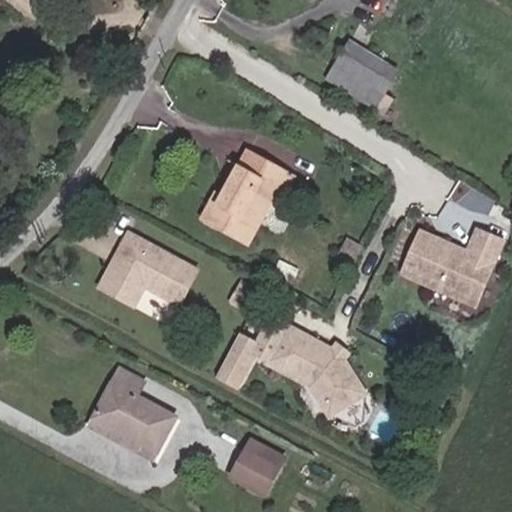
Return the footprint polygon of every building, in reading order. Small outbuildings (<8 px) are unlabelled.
[(388,60),(403,37),(364,13),(350,36),(388,60)] [(270,192),(289,161),(251,138),(226,180),(218,194),(210,190),(200,207),(246,235),(270,192)] [(270,192),(279,197),(297,165),(289,161),(270,192)] [(210,190),(218,194),(226,180),(218,176),(210,190)] [(457,237),(426,223),(407,264),(479,296),(507,232),(482,221),(473,243),(470,242),(465,246),(457,237)] [(128,232),(96,291),(139,314),(149,293),(182,309),(201,269),(128,232)] [(354,262),(364,242),(351,235),(340,255),(354,262)] [(457,237),(465,246),(470,242),(457,237)] [(258,278),(245,270),(242,277),(255,284),(258,278)] [(233,292),(246,300),(255,284),(242,277),(233,292)] [(288,325),(268,363),(311,388),(333,421),(368,395),(343,355),(288,325)] [(260,336),(241,326),(218,368),(237,378),(260,336)] [(337,334),(333,340),(345,350),(350,345),(337,334)] [(167,447),(186,413),(147,393),(153,379),(129,367),(104,415),(167,447)] [(162,458),(167,447),(104,415),(99,425),(162,458)] [(443,439),(446,431),(440,429),(437,436),(443,439)] [(232,494),(265,511),(296,455),(263,436),(232,494)]
